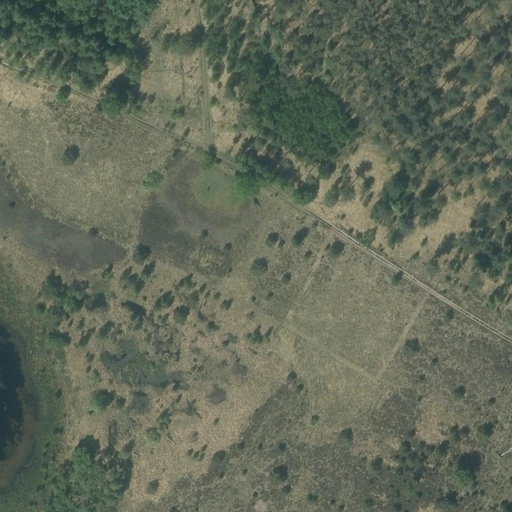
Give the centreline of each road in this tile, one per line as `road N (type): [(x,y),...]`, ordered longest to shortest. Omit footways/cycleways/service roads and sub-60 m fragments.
road 1 (track): [(511,341),(212,152),(0,60)]
road 2 (track): [(202,0),(212,152)]
